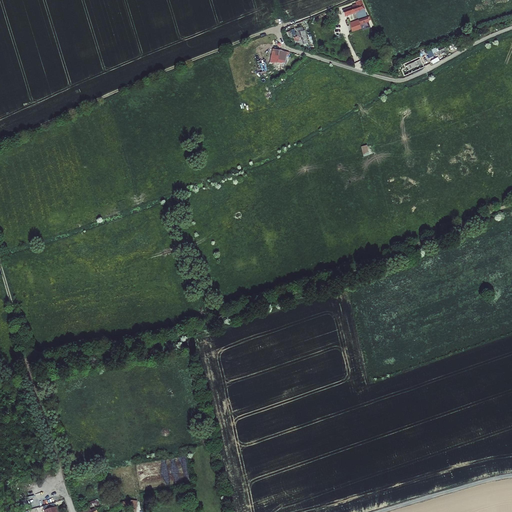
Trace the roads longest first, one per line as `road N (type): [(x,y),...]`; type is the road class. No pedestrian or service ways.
road 1 (track): [(0,142),(276,26),(279,37)]
road 2 (residential): [(279,37),(291,50),(402,80),(511,27)]
road 3 (track): [(374,511),(511,477)]
